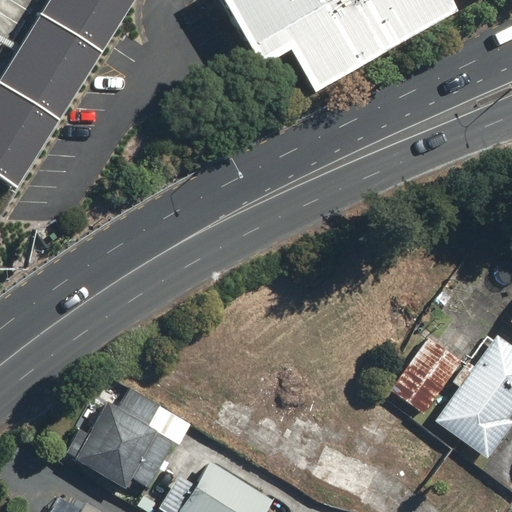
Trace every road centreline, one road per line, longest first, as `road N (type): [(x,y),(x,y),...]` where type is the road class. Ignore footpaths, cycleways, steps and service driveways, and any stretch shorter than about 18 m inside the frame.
road 1 (primary): [(15,349),(113,263),(209,198),(511,43)]
road 2 (primary): [(507,117),(15,349)]
